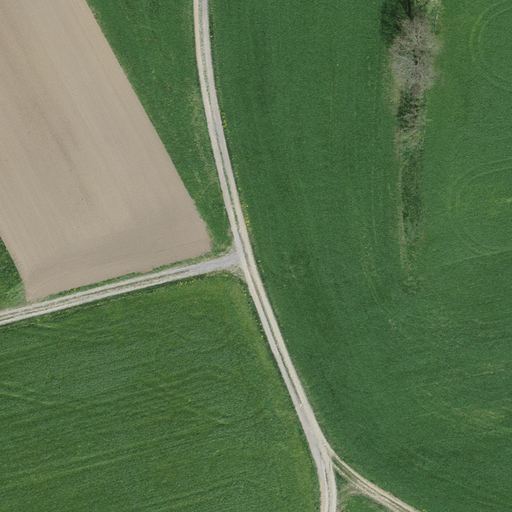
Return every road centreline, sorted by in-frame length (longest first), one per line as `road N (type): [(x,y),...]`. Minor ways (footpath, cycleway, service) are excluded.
road 1 (track): [(336,511),(331,463),(245,263),(206,0)]
road 2 (track): [(0,325),(245,263)]
